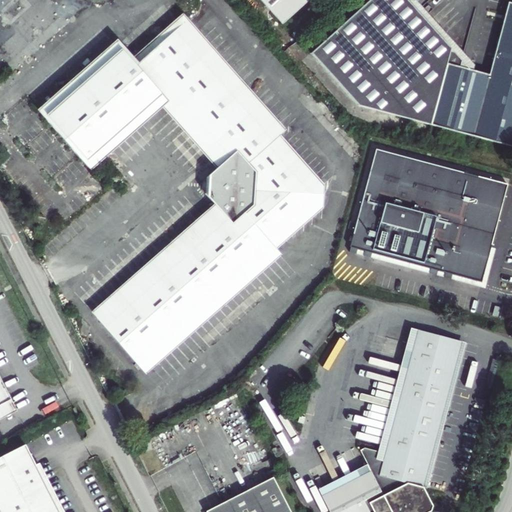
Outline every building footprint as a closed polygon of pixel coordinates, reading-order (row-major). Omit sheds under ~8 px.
[(259,0),(283,26),(310,0),(259,0)] [(356,106),(511,147),(511,2),(509,2),(489,76),(474,71),(460,68),(463,56),(450,52),(451,51),(418,14),(432,0),(366,0),(308,52),(356,106)] [(441,0),(432,0),(418,14),(451,51),(450,52),(463,56),(460,68),(474,71),(475,67),(427,13),(441,0)] [(134,66),(180,25),(278,135),(284,130),(180,14),(129,61),(134,66)] [(222,164),(216,169),(203,181),(202,192),(212,203),(216,208),(95,317),(141,368),(274,248),(270,243),(286,228),(287,220),(294,220),(295,213),(303,213),(304,205),(311,205),(312,197),(321,197),(322,183),(278,135),(180,25),(134,66),(129,61),(119,50),(42,120),(84,165),(161,95),(222,164)] [(42,120),(119,50),(113,43),(36,112),(42,120)] [(161,95),(84,165),(91,173),(161,108),(216,169),(222,164),(161,95)] [(481,282),(507,185),(375,150),(349,247),(481,282)] [(270,243),(274,248),(141,368),(145,373),(279,253),(275,249),(321,207),(321,197),(312,197),(311,205),(304,205),(303,213),(295,213),(294,220),(287,220),(286,228),(270,243)] [(90,311),(95,317),(216,208),(212,203),(90,311)] [(384,457),(417,334),(410,332),(377,455),(384,457)] [(417,334),(384,457),(377,455),(363,451),(359,454),(366,468),(369,474),(321,499),(327,511),(430,511),(431,510),(422,492),(422,491),(460,345),(417,334)] [(468,348),(460,345),(422,491),(422,492),(429,494),(468,348)] [(0,404),(11,398),(0,375),(0,404)] [(0,419),(18,410),(11,398),(0,404),(0,419)] [(0,511),(63,511),(39,464),(35,465),(25,445),(0,457),(0,511)] [(317,492),(321,499),(369,474),(366,468),(317,492)] [(273,478),(204,511),(223,511),(277,484),(273,478)] [(290,511),(277,484),(223,511),(290,511)]
